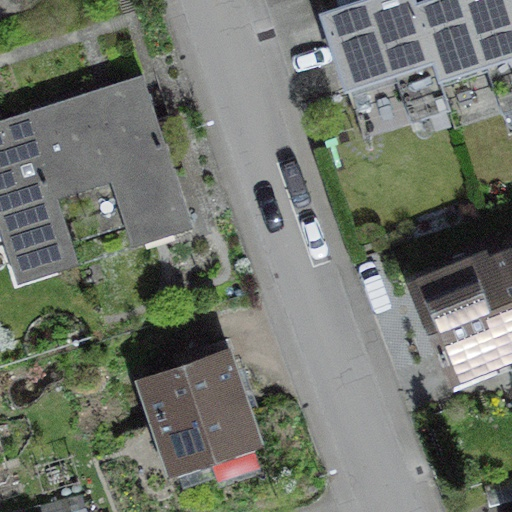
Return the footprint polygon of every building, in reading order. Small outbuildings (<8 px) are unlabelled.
[(409,0),(393,0),(324,23),(348,95),(432,67),(413,11),(409,0)] [(432,67),(438,87),(511,62),(511,24),(506,6),(503,0),(446,0),(413,11),(432,67)] [(38,111),(66,198),(120,180),(141,244),(206,222),(157,72),(38,111)] [(0,123),(0,219),(6,218),(28,285),(88,265),(66,198),(38,111),(0,123)] [(476,252),(397,282),(438,387),(511,358),(511,245),(478,259),(476,252)] [(243,348),(151,379),(183,472),(274,441),(243,348)] [(0,435),(0,485),(16,480),(0,435)]
